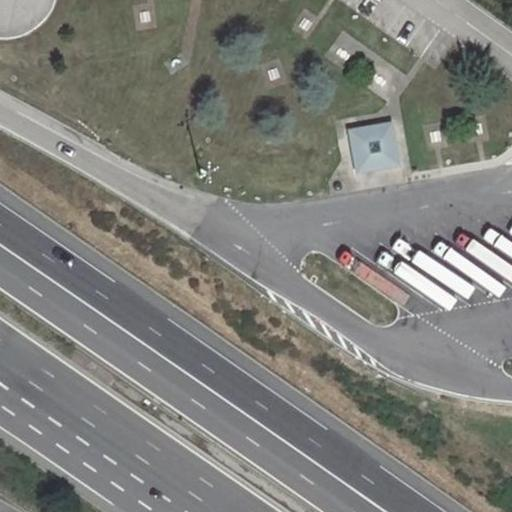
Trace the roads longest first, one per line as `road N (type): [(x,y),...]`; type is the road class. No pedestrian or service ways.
road 1 (motorway): [(385,511),(0,244)]
road 2 (motorway): [(0,356),(220,511)]
road 3 (motorway): [(0,389),(203,511)]
